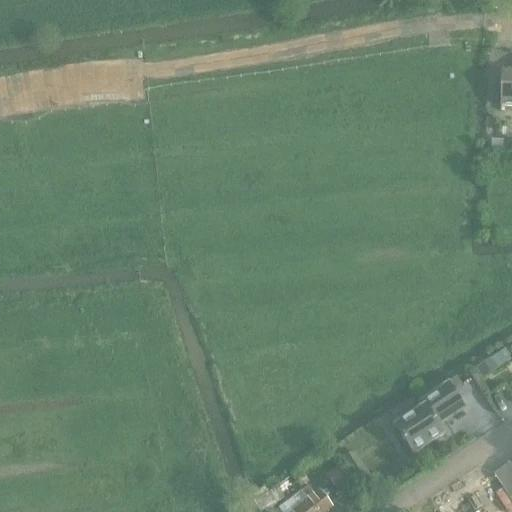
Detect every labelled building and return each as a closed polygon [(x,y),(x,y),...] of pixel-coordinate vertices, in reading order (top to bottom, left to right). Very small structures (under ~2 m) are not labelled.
[(511,73),(502,73),(500,107),(511,107),(511,73)] [(511,142),(504,142),(503,151),(511,151),(511,142)] [(490,361),(476,370),(481,378),(495,370),(490,361)] [(465,409),(454,393),(450,387),(422,405),(425,410),(396,429),(404,440),(403,441),(406,446),(407,445),(414,456),(444,436),(438,427),(465,409)] [(511,464),(495,476),(511,501),(511,464)] [(335,473),(328,478),(336,488),(342,483),(335,473)] [(368,474),(356,481),(361,488),(373,481),(368,474)] [(267,511),(277,506),(266,488),(241,505),(245,511),(267,511)] [(326,511),(333,507),(320,490),(291,511),(326,511)]
